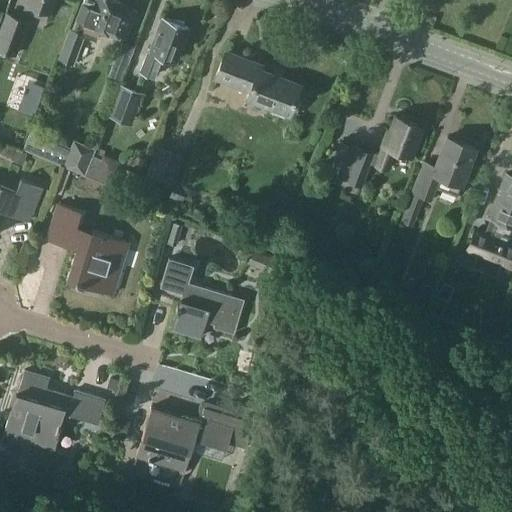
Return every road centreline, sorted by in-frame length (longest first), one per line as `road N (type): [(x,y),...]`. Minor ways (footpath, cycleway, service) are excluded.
road 1 (tertiary): [(511,86),(279,0)]
road 2 (residential): [(139,351),(0,319)]
